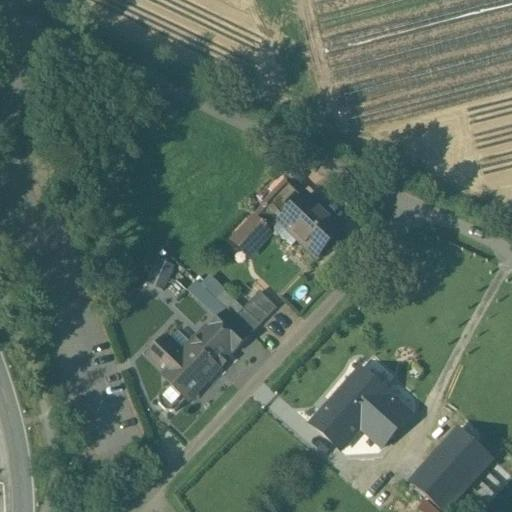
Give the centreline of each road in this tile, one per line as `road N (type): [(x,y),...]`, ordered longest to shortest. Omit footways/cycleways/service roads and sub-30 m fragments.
road 1 (unclassified): [(0,9),(412,207)]
road 2 (unclassified): [(412,207),(133,511)]
road 3 (secondary): [(0,384),(22,511)]
